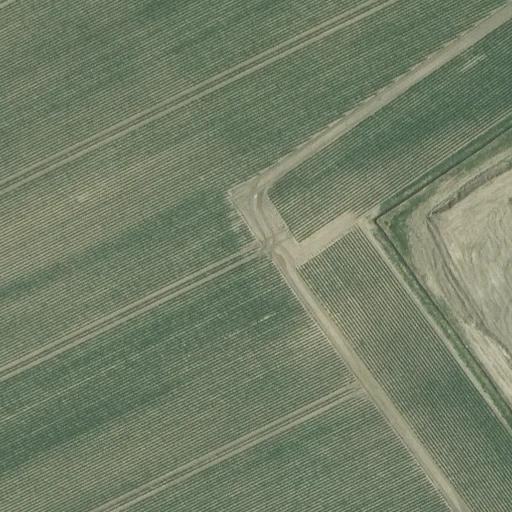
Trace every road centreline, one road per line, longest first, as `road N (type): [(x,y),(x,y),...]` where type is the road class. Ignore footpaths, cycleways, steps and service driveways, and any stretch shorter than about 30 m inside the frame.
road 1 (residential): [(216,384),(437,226)]
road 2 (residential): [(216,384),(185,350),(144,329),(98,324),(54,334),(15,360),(0,382)]
road 3 (residential): [(220,511),(235,463),(232,422),(216,384)]
road 4 (residential): [(437,226),(511,335)]
